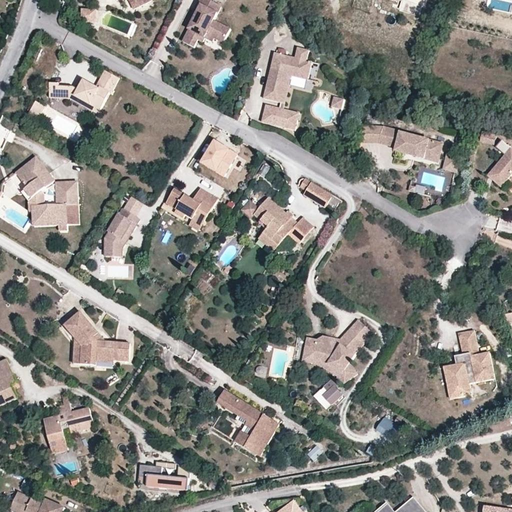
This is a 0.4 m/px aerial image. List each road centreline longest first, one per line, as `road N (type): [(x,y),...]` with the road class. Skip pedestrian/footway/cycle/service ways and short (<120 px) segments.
road 1 (residential): [(26,14),(433,233),(464,222)]
road 2 (residential): [(197,511),(408,466),(511,434)]
